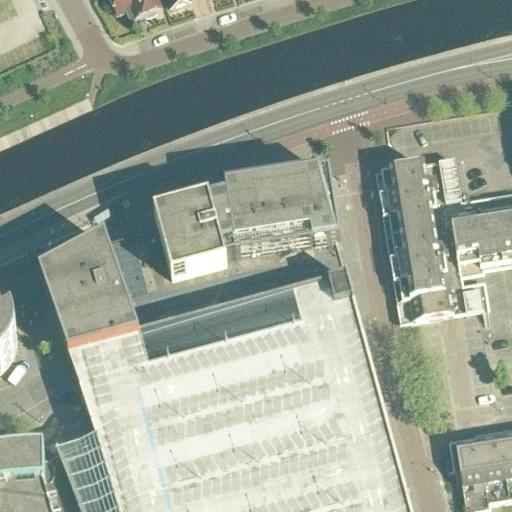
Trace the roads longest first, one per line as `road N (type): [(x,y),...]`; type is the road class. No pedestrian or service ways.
road 1 (secondary): [(0,239),(239,138),(339,105)]
road 2 (residential): [(431,511),(386,344),(356,172)]
road 3 (residential): [(99,58),(128,69),(347,0)]
road 4 (unknown): [(367,236),(504,207)]
